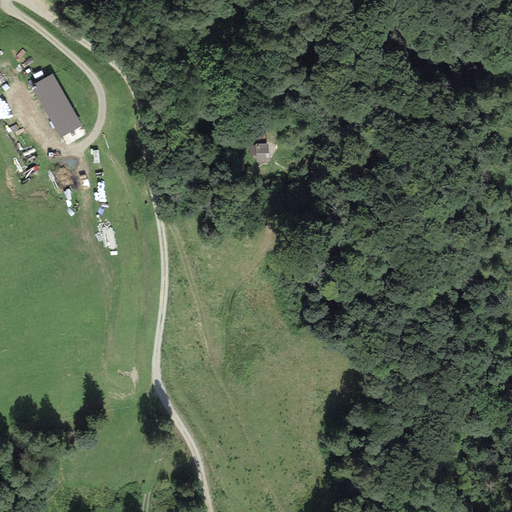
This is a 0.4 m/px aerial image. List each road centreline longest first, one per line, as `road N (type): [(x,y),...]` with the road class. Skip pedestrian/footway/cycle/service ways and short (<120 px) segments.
road 1 (track): [(144,511),(158,459),(158,382),(140,356),(141,245),(128,191),(92,136),(103,110),(95,80),(4,0)]
road 2 (track): [(158,212),(173,229),(204,335),(278,511)]
road 3 (track): [(209,511),(198,460),(158,382),(165,271),(158,212)]
road 4 (track): [(158,212),(137,99),(124,74),(20,0)]
road 5 (track): [(4,88),(47,150),(70,150),(92,136)]
